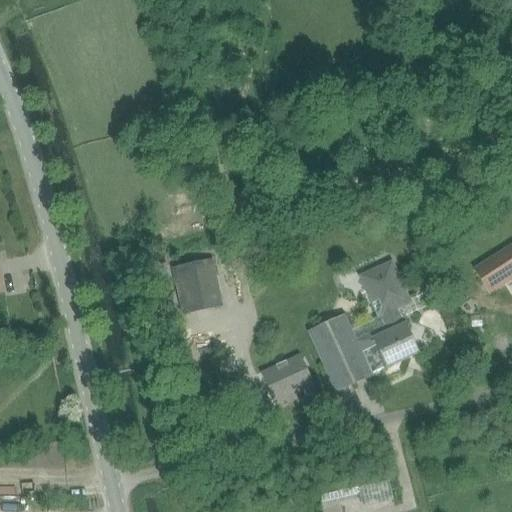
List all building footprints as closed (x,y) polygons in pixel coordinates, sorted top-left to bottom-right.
[(511,282),(511,249),(476,272),(491,295),(511,282)] [(222,308),(212,262),(172,271),(182,316),(222,308)] [(384,328),(355,342),(370,376),(386,369),(387,370),(418,354),(403,324),(402,325),(393,307),(405,301),(386,264),(358,278),(370,302),(368,304),(376,319),(379,317),(384,328)] [(344,318),(308,334),(312,342),(318,357),(334,394),(370,377),(370,376),(355,342),(344,318)] [(300,357),(266,378),(281,403),(315,383),(300,357)]
